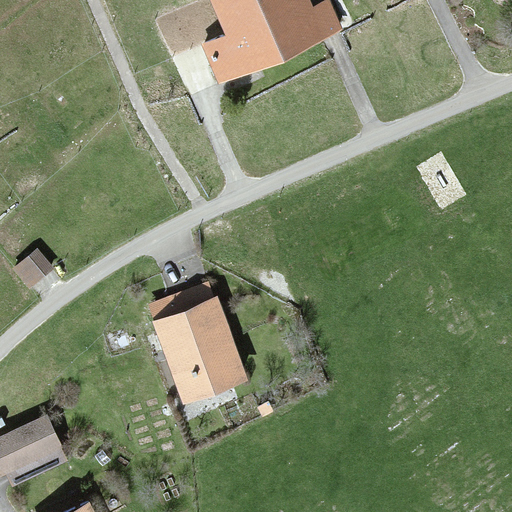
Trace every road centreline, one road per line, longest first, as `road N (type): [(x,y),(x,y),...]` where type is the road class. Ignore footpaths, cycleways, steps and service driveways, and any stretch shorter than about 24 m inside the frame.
road 1 (unclassified): [(0,350),(141,245),(511,88)]
road 2 (track): [(95,0),(140,105),(206,218)]
